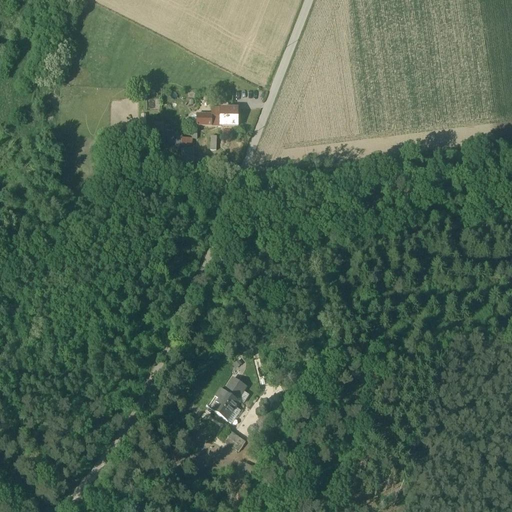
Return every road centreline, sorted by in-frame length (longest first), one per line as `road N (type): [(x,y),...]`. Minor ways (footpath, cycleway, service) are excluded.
road 1 (unclassified): [(60,511),(143,400),(309,0)]
road 2 (track): [(511,142),(238,180)]
